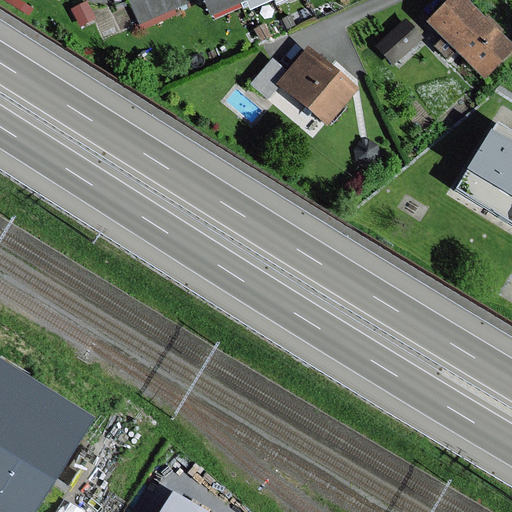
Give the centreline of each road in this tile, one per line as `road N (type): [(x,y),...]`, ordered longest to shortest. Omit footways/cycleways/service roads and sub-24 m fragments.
road 1 (motorway): [(0,125),(511,443)]
road 2 (motorway): [(511,379),(0,62)]
